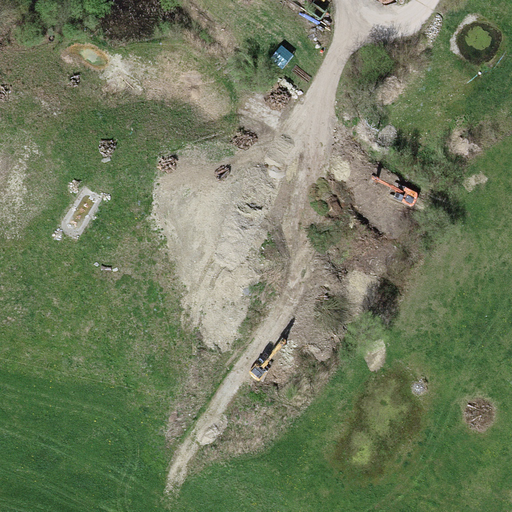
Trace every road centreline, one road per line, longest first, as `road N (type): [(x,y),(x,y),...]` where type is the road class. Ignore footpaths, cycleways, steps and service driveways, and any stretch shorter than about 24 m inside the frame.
road 1 (track): [(362,12),(218,254),(128,310),(122,339),(161,394),(203,400),(242,375),(293,292),(307,233)]
road 2 (track): [(307,233),(309,100)]
